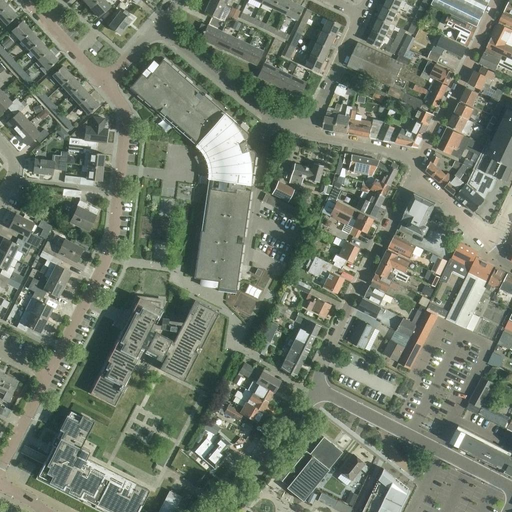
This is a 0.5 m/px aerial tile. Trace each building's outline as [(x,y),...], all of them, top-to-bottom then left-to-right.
[(98,0),(90,8),(98,17),(110,7),(105,1),(105,0),(98,0)] [(219,19),(226,4),(216,0),(210,0),(205,12),(219,19)] [(273,8),(277,0),(263,0),(262,3),(273,8)] [(285,14),(291,1),(289,0),(277,0),(273,8),(285,14)] [(397,13),(402,1),(399,0),(387,0),(384,7),(397,13)] [(424,12),(430,0),(429,0),(423,0),(419,9),(424,12)] [(477,28),(490,0),(434,0),(431,5),(450,14),(450,15),(477,28)] [(291,1),(285,14),(297,20),(303,7),(291,1)] [(239,13),(241,3),(231,2),(229,11),(239,13)] [(8,6),(0,13),(0,17),(7,25),(17,16),(8,6)] [(243,6),(240,11),(251,17),(254,12),(243,6)] [(391,25),(397,13),(384,7),(378,19),(391,25)] [(301,21),(307,23),(312,12),(307,9),(301,21)] [(418,23),(424,12),(419,9),(413,21),(418,23)] [(128,17),(130,15),(125,11),(123,13),(121,11),(109,26),(120,34),(132,20),(128,17)] [(251,24),(254,19),(242,13),(240,18),(251,24)] [(511,16),(504,13),(499,22),(511,27),(511,16)] [(468,46),(477,28),(450,15),(445,24),(461,32),(457,41),(468,46)] [(322,30),(334,37),(340,24),(327,18),(322,30)] [(263,30),(266,24),(254,19),(251,24),(263,30)] [(386,36),(391,25),(378,19),(373,30),(386,36)] [(232,29),(238,31),(241,24),(236,21),(232,29)] [(301,35),(307,23),(301,21),(296,32),(301,35)] [(412,34),(418,23),(413,21),(408,32),(412,34)] [(21,41),(31,32),(22,22),(12,31),(21,41)] [(215,46),(222,31),(208,25),(207,26),(201,24),(199,29),(205,32),(201,39),(215,46)] [(275,35),(277,30),(266,24),(263,30),(275,35)] [(491,38),(511,47),(511,30),(498,24),(491,38)] [(395,41),(400,43),(406,32),(406,31),(401,29),(395,41)] [(277,30),(275,35),(287,41),(290,35),(277,30)] [(329,48),(334,37),(322,30),(316,42),(329,48)] [(380,48),(386,36),(373,30),(367,42),(380,48)] [(229,52),(236,38),(222,31),(215,46),(229,52)] [(30,51),(40,41),(31,32),(21,41),(30,51)] [(296,47),(301,35),(296,32),(290,44),(296,47)] [(436,49),(443,52),(445,50),(462,58),(467,49),(442,37),(437,46),(438,46),(437,48),(436,49)] [(242,58),(249,44),(236,38),(229,52),(242,58)] [(511,47),(491,38),(487,48),(485,52),(500,60),(503,55),(507,57),(505,62),(511,65),(511,47)] [(39,60),(49,51),(40,41),(30,51),(39,60)] [(394,54),(400,43),(395,41),(389,52),(394,54)] [(323,60),(329,48),(316,42),(311,54),(323,60)] [(403,63),(397,61),(359,43),(348,66),(391,86),(392,86),(403,63)] [(249,44),(242,58),(256,65),(263,51),(249,44)] [(290,59),(296,47),(290,44),(284,56),(290,59)] [(397,61),(403,63),(408,66),(411,60),(404,57),(408,50),(402,47),(398,55),(399,56),(397,61)] [(436,49),(437,48),(434,47),(428,58),(438,63),(441,56),(441,57),(443,52),(436,49)] [(49,51),(39,60),(48,70),(58,61),(49,51)] [(500,60),(485,52),(484,52),(479,64),(495,72),(498,65),(511,71),(511,69),(511,65),(505,62),(500,60)] [(12,67),(16,63),(8,53),(3,57),(12,67)] [(318,72),(323,60),(311,54),(305,66),(318,72)] [(455,64),(444,59),(442,64),(452,69),(455,64)] [(248,134),(243,130),(163,60),(158,65),(154,61),(130,88),(159,113),(161,111),(198,144),(196,146),(200,150),(203,154),(205,158),(207,163),(208,168),(208,173),(208,179),(213,179),(205,231),(201,231),(195,278),(200,279),(200,286),(218,288),(217,291),(235,293),(236,281),(239,265),(255,156),(256,154),(254,152),(251,150),(249,150),(244,140),(247,138),(248,137),(248,136),(248,134)] [(20,77),(25,73),(16,63),(12,67),(20,77)] [(272,84),(279,69),(265,63),(260,73),(257,77),(272,84)] [(422,73),(434,78),(448,85),(454,74),(440,67),(436,65),(430,76),(423,72),(422,73)] [(62,85),(72,76),(63,66),(53,75),(62,85)] [(491,80),(494,74),(481,68),(479,74),(475,71),(469,83),(484,91),(483,93),(499,102),(504,92),(497,89),(496,92),(489,88),(493,81),(491,80)] [(285,90),(292,75),(279,69),(272,84),(285,90)] [(25,73),(20,77),(31,88),(35,84),(25,73)] [(433,80),(434,78),(422,73),(420,77),(432,83),(428,91),(442,98),(447,87),(433,80)] [(292,75),(285,90),(299,97),(301,92),(306,82),(292,75)] [(70,95),(80,86),(72,76),(62,85),(70,95)] [(416,78),(414,83),(428,89),(430,84),(416,78)] [(354,84),(365,90),(368,85),(357,79),(354,84)] [(442,98),(428,91),(415,85),(413,89),(423,94),(423,92),(427,94),(423,102),(424,102),(437,108),(442,98)] [(79,104),(89,95),(80,86),(70,95),(79,104)] [(334,93),(344,97),(347,91),(337,86),(334,93)] [(365,95),(382,103),(386,94),(369,86),(365,95)] [(403,92),(392,86),(391,86),(388,94),(399,99),(403,92)] [(44,102),(48,98),(39,88),(35,92),(44,102)] [(461,100),(472,106),(478,94),(467,88),(461,100)] [(11,112),(21,104),(17,99),(12,103),(2,92),(0,94),(0,114),(7,108),(11,112)] [(424,102),(423,102),(403,92),(399,99),(413,106),(414,109),(419,111),(414,120),(428,126),(434,115),(420,109),(424,102)] [(89,95),(79,104),(88,115),(98,105),(89,95)] [(52,111),(57,107),(48,98),(44,102),(52,111)] [(17,135),(30,123),(21,112),(25,108),(27,105),(23,101),(21,104),(11,112),(15,117),(7,124),(17,135)] [(454,113),(468,120),(471,114),(477,116),(479,112),(474,110),(460,102),(454,113)] [(337,119),(338,114),(339,111),(341,105),(336,103),(334,111),(333,113),(327,112),(326,117),(325,117),(323,129),(335,131),(337,119)] [(492,117),(497,119),(504,106),(498,103),(494,111),(492,110),(490,115),(493,116),(492,117)] [(476,164),(473,169),(473,170),(464,186),(455,196),(466,205),(469,208),(483,189),(485,186),(492,189),(497,178),(506,182),(511,169),(511,107),(506,105),(505,108),(507,109),(492,142),(487,139),(484,146),(479,156),(476,164)] [(347,133),(351,110),(352,107),(348,106),(346,116),(338,114),(337,119),(335,131),(347,133)] [(61,121),(66,117),(57,107),(52,111),(61,121)] [(351,110),(347,133),(376,139),(383,122),(373,120),(372,123),(361,120),(362,116),(355,114),(356,111),(351,110)] [(461,133),(468,120),(454,113),(448,126),(461,133)] [(66,117),(61,121),(70,131),(75,127),(66,117)] [(70,144),(85,146),(85,141),(106,143),(107,134),(103,133),(105,119),(94,117),(92,128),(86,128),(85,140),(71,138),(70,144)] [(428,126),(414,120),(413,119),(407,131),(402,129),(396,143),(418,147),(428,126)] [(30,123),(17,135),(27,145),(35,138),(39,143),(49,134),(45,130),(40,134),(30,123)] [(379,139),(389,142),(395,129),(385,124),(379,139)] [(484,146),(479,144),(447,128),(438,148),(451,155),(451,154),(461,159),(465,149),(479,156),(484,146)] [(484,146),(487,139),(489,136),(491,131),(486,129),(479,144),(484,146)] [(84,153),(85,146),(70,144),(69,151),(84,153)] [(84,165),(103,167),(104,154),(85,152),(84,165)] [(53,169),(59,170),(60,156),(55,155),(54,161),(35,159),(33,173),(52,175),(53,169)] [(372,176),(374,170),(378,163),(379,161),(351,156),(351,157),(344,155),(342,164),(349,165),(348,172),(372,176)] [(445,187),(453,178),(447,173),(446,175),(436,166),(440,159),(434,156),(426,171),(445,187)] [(473,169),(476,164),(466,159),(464,164),(473,169)] [(294,163),(290,181),(298,182),(300,177),(318,182),(322,166),(310,162),(308,168),(294,164),(294,163)] [(381,182),(389,186),(397,171),(388,166),(388,168),(378,163),(374,170),(380,172),(378,177),(382,179),(381,182)] [(101,181),(103,167),(84,165),(82,165),(81,172),(87,172),(86,178),(65,176),(64,183),(93,186),(93,180),(101,181)] [(198,165),(196,174),(204,175),(206,167),(198,165)] [(453,178),(445,187),(454,195),(464,183),(459,179),(468,167),(463,165),(453,178)] [(334,177),(335,175),(333,181),(335,182),(341,185),(343,185),(345,178),(338,176),(338,178),(334,177)] [(389,186),(381,182),(374,179),(370,187),(362,186),(361,189),(359,189),(358,191),(367,193),(368,190),(384,198),(389,186)] [(278,182),(272,194),(288,202),(294,190),(278,182)] [(336,197),(339,190),(334,187),(329,198),(336,201),(336,197)] [(63,196),(81,198),(82,191),(64,189),(63,196)] [(379,207),(384,198),(368,190),(367,193),(358,191),(356,197),(361,199),(379,207)] [(262,201),(293,216),(297,209),(266,194),(262,201)] [(429,226),(426,225),(436,204),(415,194),(409,206),(404,216),(398,229),(412,236),(414,230),(424,235),(429,226)] [(374,218),(379,207),(361,199),(356,197),(353,202),(358,204),(356,209),(374,218)] [(336,202),(336,201),(329,198),(321,212),(331,218),(338,221),(339,219),(346,223),(349,218),(355,220),(349,234),(357,238),(361,230),(366,233),(372,220),(336,202)] [(71,222),(88,230),(98,209),(80,201),(77,207),(78,208),(71,222)] [(262,214),(268,217),(270,211),(265,208),(262,214)] [(22,240),(31,245),(38,248),(43,239),(30,232),(34,224),(16,215),(9,227),(25,235),(22,240)] [(415,249),(417,250),(418,247),(395,236),(389,248),(410,259),(415,249)] [(31,245),(22,240),(18,238),(16,243),(4,238),(0,245),(0,251),(13,258),(17,250),(26,255),(31,245)] [(333,265),(341,270),(346,260),(352,262),(358,249),(336,238),(334,242),(343,246),(339,254),(336,253),(332,261),(335,262),(333,265)] [(59,252),(76,262),(83,249),(66,240),(59,252)] [(42,251),(54,256),(59,247),(47,241),(42,251)] [(468,269),(469,269),(475,257),(478,252),(460,243),(451,260),(450,259),(441,280),(448,283),(453,270),(451,269),(455,262),(459,264),(457,269),(458,271),(464,274),(466,273),(468,269)] [(382,262),(405,273),(411,262),(398,255),(387,250),(382,262)] [(9,266),(13,258),(0,251),(0,267),(3,269),(0,273),(0,274),(9,279),(15,269),(9,266)] [(62,261),(54,256),(42,251),(40,256),(50,262),(48,266),(53,269),(50,277),(65,285),(71,272),(60,266),(62,261)] [(341,270),(314,256),(306,272),(317,278),(318,275),(327,279),(323,287),(336,294),(343,280),(329,273),(333,266),(341,270)] [(432,271),(441,276),(448,261),(439,257),(432,271)] [(446,319),(466,329),(480,300),(485,288),(483,287),(493,266),(476,258),(462,287),(460,290),(446,319)] [(405,274),(405,273),(382,262),(376,273),(392,281),(395,274),(397,275),(395,277),(407,283),(410,276),(405,274)] [(492,286),(498,288),(506,273),(496,268),(488,283),(488,284),(480,300),(484,302),(485,298),(488,300),(492,292),(490,291),(492,286)] [(397,284),(392,281),(376,273),(371,284),(387,292),(389,286),(396,290),(397,287),(395,286),(397,284)] [(20,284),(9,279),(0,274),(0,286),(4,289),(7,284),(18,289),(20,284)] [(428,284),(436,287),(440,278),(433,274),(428,284)] [(511,275),(507,274),(500,288),(511,293),(511,275)] [(58,297),(65,285),(50,277),(46,285),(40,282),(39,284),(33,281),(31,282),(29,286),(28,284),(26,282),(24,287),(34,292),(35,292),(44,296),(47,291),(58,297)] [(290,285),(309,294),(312,287),(293,278),(290,285)] [(386,302),(391,304),(394,298),(385,294),(386,294),(370,286),(364,297),(384,306),(386,302)] [(41,302),(44,296),(35,292),(34,292),(30,302),(35,305),(31,312),(47,320),(53,308),(41,302)] [(3,293),(0,300),(9,303),(12,296),(3,293)] [(306,308),(325,317),(331,305),(306,293),(304,298),(310,301),(306,308)] [(420,310),(424,312),(430,301),(423,296),(419,303),(423,305),(420,310)] [(17,309),(21,310),(24,302),(14,299),(11,311),(16,313),(17,309)] [(376,318),(379,312),(383,314),(385,309),(363,299),(358,309),(376,318)] [(132,320),(128,327),(125,332),(122,331),(114,347),(117,348),(115,353),(111,352),(107,360),(110,362),(108,367),(104,365),(100,374),(103,376),(101,380),(97,379),(93,387),(97,389),(93,395),(114,406),(121,392),(123,393),(126,388),(125,388),(123,392),(121,391),(119,390),(122,384),(121,384),(125,377),(126,377),(129,371),(128,370),(132,363),(132,364),(136,357),(135,357),(143,341),(146,343),(143,348),(146,349),(144,352),(155,358),(161,361),(161,359),(163,360),(159,369),(180,379),(181,378),(180,378),(183,373),(186,375),(191,366),(187,364),(190,360),(193,361),(193,362),(198,353),(194,351),(197,346),(200,348),(205,339),(201,337),(204,333),(207,334),(215,318),(212,317),(215,311),(194,300),(187,314),(183,322),(168,320),(168,319),(161,318),(160,324),(156,324),(163,310),(159,308),(160,302),(142,300),(139,305),(136,303),(131,312),(139,316),(136,322),(135,321),(135,322),(132,320)] [(274,313),(282,317),(287,308),(279,304),(274,313)] [(424,312),(420,310),(420,311),(418,310),(412,322),(418,324),(424,312)] [(416,330),(428,336),(438,317),(426,310),(416,330)] [(40,332),(47,320),(31,312),(28,320),(22,317),(16,327),(26,332),(29,327),(40,332)] [(299,329),(315,337),(320,327),(299,316),(297,321),(302,324),(299,329)] [(418,324),(412,322),(404,318),(397,331),(411,338),(418,324)] [(350,342),(365,349),(375,328),(360,321),(350,342)] [(267,330),(274,334),(278,327),(270,323),(267,330)] [(507,336),(510,328),(503,325),(500,333),(507,336)] [(310,347),(315,337),(299,329),(295,339),(310,347)] [(418,356),(428,336),(416,330),(405,350),(418,356)] [(263,339),(270,343),(274,335),(270,333),(266,332),(263,339)] [(496,338),(495,346),(504,346),(505,339),(496,338)] [(305,357),(310,347),(295,339),(290,349),(305,357)] [(383,354),(398,361),(405,347),(390,340),(383,354)] [(257,352),(264,355),(269,344),(262,341),(257,352)] [(300,367),(305,357),(290,349),(285,359),(300,367)] [(411,369),(418,356),(405,350),(399,363),(411,369)] [(488,363),(496,367),(501,357),(493,353),(488,363)] [(294,378),(300,367),(285,359),(283,363),(278,360),(275,365),(294,378)] [(239,372),(247,377),(253,368),(244,363),(239,372)] [(395,370),(404,374),(407,368),(399,363),(395,370)] [(256,382),(274,392),(280,381),(262,371),(256,382)] [(6,375),(0,387),(0,388),(6,392),(2,400),(9,403),(13,394),(12,393),(18,381),(6,375)] [(233,382),(239,386),(243,379),(237,375),(233,382)] [(469,402),(481,409),(495,383),(482,377),(469,402)] [(274,392),(256,382),(252,380),(247,390),(251,393),(268,402),(274,392)] [(262,412),(268,402),(251,393),(248,399),(238,393),(236,397),(262,412)] [(257,422),(262,412),(236,397),(234,401),(244,406),(240,413),(228,406),(227,407),(220,403),(216,410),(223,414),(224,413),(238,421),(242,414),(257,422)] [(488,406),(485,412),(490,415),(493,409),(488,406)] [(66,419),(59,434),(52,447),(53,447),(54,447),(57,448),(53,455),(49,454),(49,453),(42,467),(49,470),(45,478),(62,487),(64,483),(71,487),(69,491),(79,496),(81,492),(89,496),(86,500),(96,505),(98,501),(106,504),(104,509),(110,511),(135,511),(140,504),(141,505),(149,490),(86,458),(90,451),(81,446),(94,421),(82,415),(81,416),(76,414),(72,422),(66,419)] [(511,450),(459,426),(451,443),(462,449),(461,450),(511,475),(511,450)] [(224,452),(231,444),(218,434),(210,443),(206,439),(195,452),(201,458),(215,470),(228,455),(224,452)] [(329,469),(342,452),(323,437),(310,454),(306,451),(281,481),(288,486),(286,488),(303,502),(329,469)] [(360,468),(365,472),(368,468),(364,464),(353,454),(340,471),(351,480),(360,468)] [(361,511),(398,511),(409,490),(382,469),(371,492),(363,509),(361,511)] [(158,511),(173,511),(181,497),(169,491),(158,511)] [(311,492),(307,501),(312,503),(316,494),(311,492)] [(354,501),(347,498),(344,504),(352,507),(354,501)]
